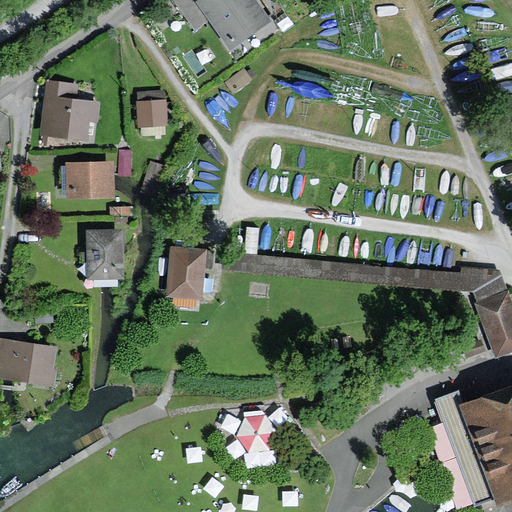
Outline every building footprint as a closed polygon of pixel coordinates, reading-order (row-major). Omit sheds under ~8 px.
[(272,20),(257,0),(172,0),(194,32),(210,21),(230,49),(272,20)] [(78,83),(45,79),(39,135),(88,140),(90,122),(97,122),(100,101),(77,99),(78,83)] [(168,99),(164,99),(163,90),(138,91),(138,101),(135,101),(137,127),(170,125),(168,99)] [(132,146),(120,146),(119,171),(131,172),(132,146)] [(165,159),(150,155),(142,184),(141,188),(156,192),(165,159)] [(107,174),(107,159),(60,161),(61,196),(108,195),(108,189),(107,174)] [(122,229),(84,230),(86,285),(100,285),(112,284),(115,284),(115,278),(124,278),(122,229)] [(206,270),(471,287),(477,302),(475,302),(493,352),(494,356),(511,349),(511,291),(504,269),(170,247),(167,297),(204,299),(206,270)] [(59,346),(0,337),(0,378),(3,379),(13,380),(54,386),(59,346)] [(485,350),(480,339),(463,346),(468,357),(485,350)] [(495,499),(498,507),(511,501),(511,383),(465,401),(460,389),(433,399),(474,507),(495,499)]
